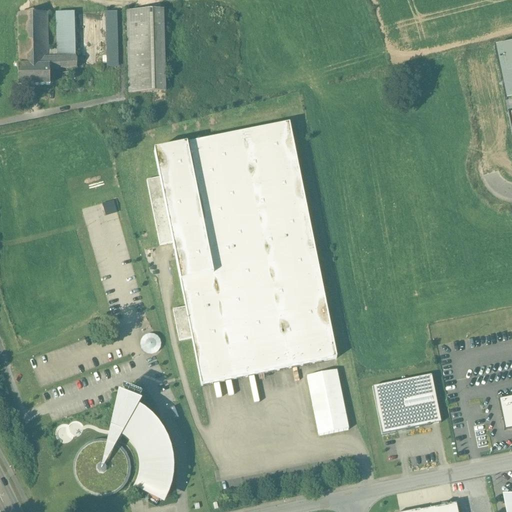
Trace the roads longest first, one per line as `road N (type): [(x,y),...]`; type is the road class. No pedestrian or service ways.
road 1 (unclassified): [(511,462),(351,496)]
road 2 (unclassified): [(0,357),(36,451),(39,493)]
